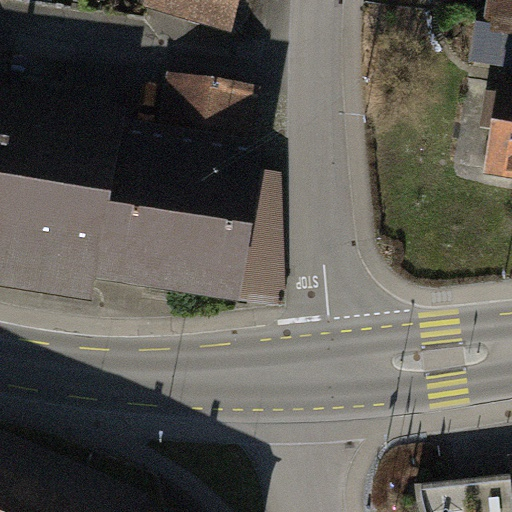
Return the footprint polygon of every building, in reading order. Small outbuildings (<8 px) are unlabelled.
[(158,0),(231,25),(239,0),(158,0)] [(511,0),(501,0),(499,19),(511,20),(511,0)] [(170,124),(240,135),(248,89),(178,77),(170,124)] [(511,84),(499,176),(511,177),(511,84)] [(0,252),(239,291),(248,293),(247,301),(284,304),(279,187),(259,182),(259,172),(123,150),(126,130),(0,107),(0,252)] [(0,511),(135,511),(0,452),(0,511)] [(511,511),(511,455),(505,456),(507,475),(415,485),(422,511),(511,511)]
